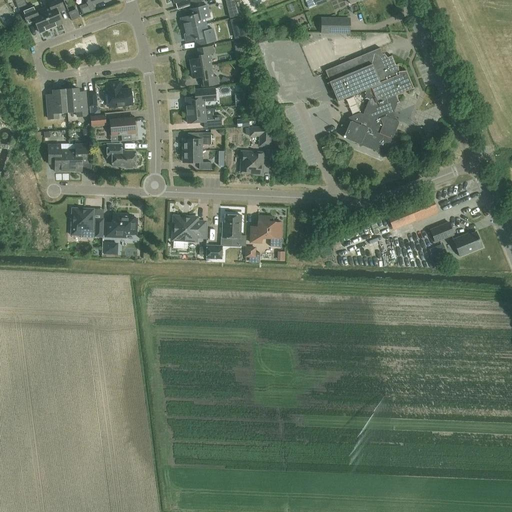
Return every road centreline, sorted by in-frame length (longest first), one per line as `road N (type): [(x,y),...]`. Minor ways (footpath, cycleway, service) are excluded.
road 1 (residential): [(146,62),(40,77),(37,48),(132,11)]
road 2 (residential): [(338,199),(155,189)]
road 3 (tertiary): [(474,162),(407,0)]
road 4 (residential): [(338,199),(373,201),(474,162)]
road 5 (residential): [(155,189),(146,62)]
